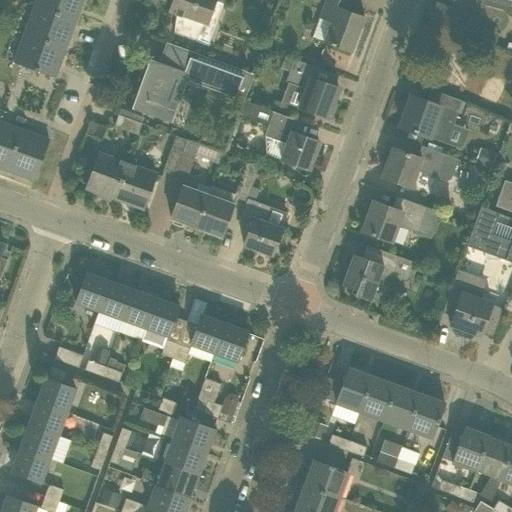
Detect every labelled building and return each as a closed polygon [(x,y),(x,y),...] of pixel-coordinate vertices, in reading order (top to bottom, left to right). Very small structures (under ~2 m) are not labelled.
[(37,0),(35,6),(74,21),(82,0),(37,0)] [(173,0),(170,10),(176,13),(174,33),(209,46),(209,43),(201,40),(215,0),(173,0)] [(325,0),(319,19),(330,23),(323,42),(352,52),(365,17),(347,10),(351,0),(325,0)] [(470,0),(474,5),(473,10),(483,13),(486,4),(486,0),(470,0)] [(505,9),(511,6),(511,5),(511,0),(486,0),(486,4),(505,9)] [(35,6),(25,34),(64,49),(74,21),(35,6)] [(451,29),(474,38),(475,36),(478,27),(479,26),(469,23),(455,17),(451,29)] [(482,38),(485,29),(478,27),(475,36),(482,38)] [(54,77),(64,49),(25,34),(14,63),(54,77)] [(196,53),(166,42),(165,43),(171,45),(163,65),(145,59),(128,105),(163,118),(173,91),(180,94),(196,53)] [(299,109),(328,118),(328,117),(332,119),(337,106),(333,104),(339,88),(314,79),(318,68),(293,59),(285,81),(306,89),(299,109)] [(411,96),(400,127),(446,144),(462,101),(439,92),(434,104),(411,96)] [(244,100),(238,116),(249,120),(255,104),(244,100)] [(282,161),(308,170),(319,142),(294,134),(299,121),(274,112),(265,136),(288,145),(282,161)] [(142,123),(119,114),(114,126),(138,135),(142,123)] [(0,167),(7,170),(21,130),(0,122),(0,167)] [(49,140),(21,130),(7,170),(35,180),(49,140)] [(174,176),(183,151),(187,140),(175,136),(162,172),(174,176)] [(416,157),(392,148),(382,177),(412,187),(417,171),(446,181),(451,179),(455,167),(458,159),(421,145),(416,157)] [(195,156),(194,155),(183,151),(174,176),(186,180),(195,156)] [(113,198),(115,198),(127,164),(99,153),(86,188),(104,194),(104,193),(114,196),(113,198)] [(246,203),(247,198),(259,166),(247,162),(233,198),(246,203)] [(127,164),(115,198),(116,199),(117,197),(126,201),(126,202),(143,208),(156,174),(127,164)] [(511,182),(504,180),(495,206),(511,212),(511,210),(511,182)] [(171,218),(196,228),(208,196),(183,186),(171,218)] [(255,201),(259,189),(252,186),(247,198),(255,201)] [(233,205),(231,205),(208,196),(196,228),(221,237),(233,205)] [(440,213),(426,207),(396,196),(396,197),(402,200),(398,210),(373,201),(362,231),(391,241),(397,225),(416,232),(418,227),(432,232),(440,213)] [(247,198),(246,203),(239,221),(250,226),(243,245),(272,255),(282,228),(265,223),(271,207),(247,198)] [(466,246),(511,262),(511,240),(511,241),(492,234),(499,213),(480,207),(466,246)] [(370,301),(378,280),(388,284),(391,277),(406,283),(414,263),(399,257),(372,247),(368,259),(353,254),(342,285),(356,290),(355,295),(370,301)] [(465,266),(485,272),(490,255),(470,249),(465,266)] [(456,307),(450,325),(480,336),(484,326),(487,327),(487,325),(484,325),(492,302),(476,296),(478,289),(480,289),(484,279),(457,269),(445,303),(456,307)] [(99,310),(109,281),(86,273),(75,302),(99,310)] [(122,319),(133,290),(109,281),(99,310),(122,319)] [(146,327),(156,299),(133,290),(122,319),(146,327)] [(173,359),(186,322),(176,318),(180,307),(156,299),(146,327),(167,335),(160,354),(173,359)] [(214,352),(224,324),(201,315),(197,325),(186,322),(173,359),(185,363),(192,344),(214,352)] [(214,352),(238,361),(248,332),(224,324),(214,352)] [(79,367),(83,355),(59,346),(54,359),(79,367)] [(102,376),(105,366),(88,360),(85,369),(102,376)] [(62,383),(66,372),(66,371),(52,366),(47,378),(46,378),(37,401),(67,412),(76,387),(62,383)] [(102,376),(119,382),(122,372),(105,366),(102,376)] [(348,368),(335,402),(360,411),(372,377),(348,368)] [(396,386),(372,377),(360,411),(384,420),(396,386)] [(221,384),(209,380),(204,378),(194,409),(200,411),(217,418),(222,406),(214,403),(221,384)] [(408,428),(421,395),(396,386),(384,420),(408,428)] [(445,404),(421,395),(408,428),(432,437),(445,404)] [(173,415),(177,403),(162,398),(158,410),(173,415)] [(29,425),(58,435),(67,412),(37,401),(29,425)] [(215,429),(196,422),(180,416),(172,439),(207,452),(215,429)] [(20,448),(49,459),(58,435),(29,425),(20,448)] [(325,432),(309,426),(306,435),(321,440),(325,432)] [(122,428),(116,444),(125,448),(131,431),(122,428)] [(452,461),(476,470),(488,437),(464,428),(452,461)] [(103,432),(97,449),(106,453),(112,436),(103,432)] [(328,444),(345,451),(349,441),(331,435),(328,444)] [(511,447),(511,445),(488,437),(476,470),(501,479),(511,447)] [(164,462),(198,474),(207,452),(172,439),(164,462)] [(349,441),(345,451),(363,457),(366,447),(349,441)] [(116,444),(110,461),(119,465),(125,448),(116,444)] [(511,447),(501,479),(511,483),(511,447)] [(20,448),(12,472),(41,482),(49,459),(20,448)] [(90,466),(100,470),(106,453),(97,449),(90,466)] [(393,468),(397,458),(379,452),(375,462),(393,468)] [(393,468),(411,475),(414,465),(397,458),(393,468)] [(348,472),(333,467),(314,460),(305,484),(339,496),(348,472)] [(190,497),(198,474),(164,462),(156,485),(190,497)] [(455,496),(459,486),(441,480),(438,490),(455,496)] [(48,484),(44,496),(59,502),(63,489),(48,484)] [(305,484),(297,508),(306,511),(333,511),(339,496),(305,484)] [(121,510),(127,511),(184,511),(190,497),(156,485),(148,506),(125,498),(121,510)] [(476,492),(459,486),(455,496),(472,502),(476,492)] [(33,511),(36,505),(8,495),(1,511),(33,511)] [(49,511),(54,511),(59,502),(44,496),(40,508),(49,511)] [(493,510),(496,511),(511,511),(511,509),(498,500),(492,509),(493,510)] [(491,511),(493,510),(492,509),(480,501),(473,511),(491,511)] [(408,503),(404,511),(415,511),(418,506),(408,503)]
